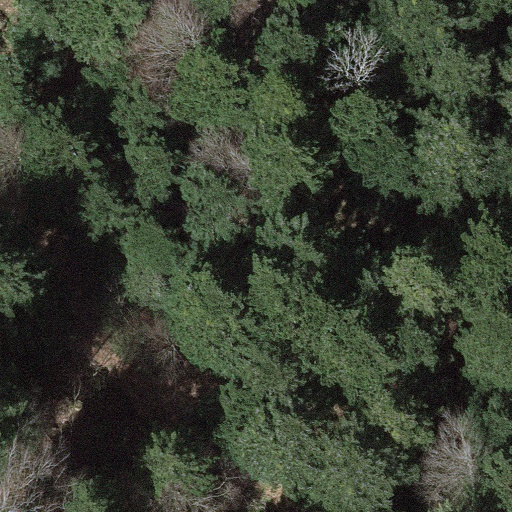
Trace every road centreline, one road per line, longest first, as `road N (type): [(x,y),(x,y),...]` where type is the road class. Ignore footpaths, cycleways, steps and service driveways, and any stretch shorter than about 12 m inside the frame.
road 1 (track): [(67,147),(209,18),(263,0)]
road 2 (track): [(75,0),(78,118),(67,147),(0,177)]
